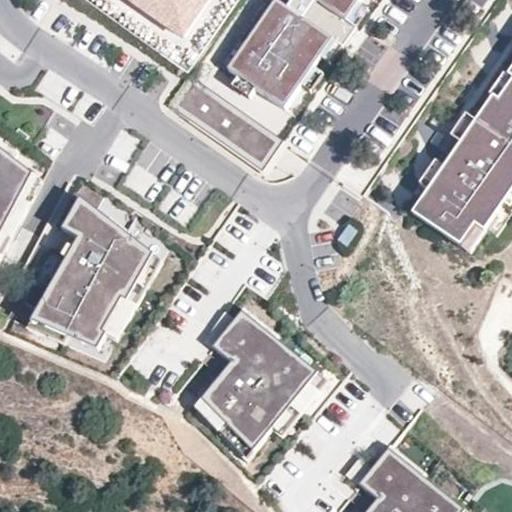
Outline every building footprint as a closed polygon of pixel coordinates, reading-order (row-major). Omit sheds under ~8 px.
[(127,0),(186,41),(214,0),(127,0)] [(292,0),(287,9),(275,1),(228,68),(238,76),(255,88),(284,108),(300,86),(313,68),(321,57),(333,40),(346,21),(358,4),(361,0),(292,0)] [(346,21),(357,29),(369,12),(358,4),(346,21)] [(321,57),(331,65),(343,48),(333,40),(321,57)] [(313,68),(300,86),(312,94),(324,75),(313,68)] [(285,142),(190,74),(167,105),(265,173),(285,142)] [(255,88),(238,76),(232,85),(249,97),(255,88)] [(429,197),(413,220),(471,260),(485,239),(511,200),(511,76),(508,82),(511,84),(511,89),(500,107),(494,103),(477,127),(463,148),(446,173),(429,197)] [(511,84),(508,82),(504,79),(490,100),(494,103),(500,107),(511,89),(511,84)] [(453,141),(463,148),(477,127),(467,120),(453,141)] [(0,150),(0,228),(30,174),(0,150)] [(137,164),(124,182),(150,202),(163,184),(137,164)] [(419,190),(429,197),(446,173),(436,166),(419,190)] [(171,189),(157,207),(184,227),(197,209),(171,189)] [(82,242),(35,323),(103,353),(158,258),(80,198),(62,228),(82,242)] [(511,200),(485,239),(496,246),(511,222),(511,200)] [(237,365),(204,400),(260,456),(323,374),(245,312),(217,347),(237,365)] [(379,506),(372,511),(462,511),(388,452),(359,488),(379,506)]
